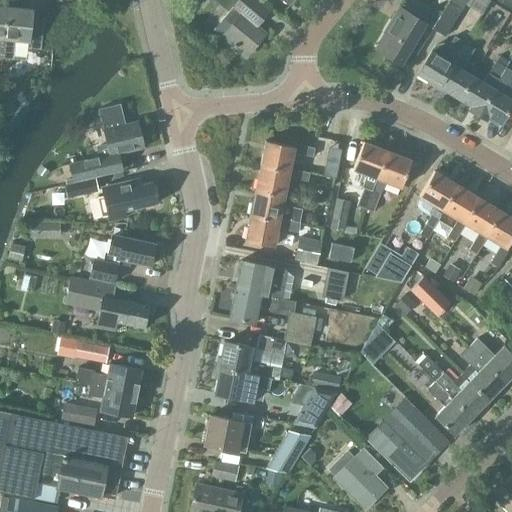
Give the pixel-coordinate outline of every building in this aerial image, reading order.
[(231,26),(222,37),(246,57),(265,34),(256,27),(269,11),(255,0),(238,0),(233,8),(223,19),(231,26)] [(432,29),(445,36),(461,9),(466,0),(449,0),(448,2),(432,29)] [(511,0),(501,0),(500,2),(507,6),(511,9),(511,0)] [(8,6),(2,58),(13,59),(16,40),(28,41),(27,47),(40,49),(43,20),(31,19),(33,9),(23,8),(23,5),(21,2),(14,1),(8,6)] [(0,57),(2,58),(8,6),(0,5),(0,57)] [(424,24),(400,10),(398,9),(392,19),(391,19),(383,32),(390,37),(381,52),(402,65),(419,36),(418,35),(424,24)] [(470,34),(465,42),(474,48),(480,40),(470,34)] [(454,36),(447,48),(441,58),(430,51),(417,74),(438,86),(465,42),(454,36)] [(474,48),(465,42),(438,86),(458,99),(472,76),(461,70),(467,60),(474,48)] [(498,55),(495,61),(505,67),(509,62),(498,55)] [(482,82),(472,76),(458,99),(479,111),(505,67),(495,61),(482,82)] [(511,70),(505,67),(479,111),(500,124),(511,103),(511,87),(508,85),(511,78),(511,70)] [(85,160),(69,164),(73,182),(122,170),(118,154),(143,148),(136,121),(123,124),(118,105),(99,110),(107,145),(93,148),(95,158),(94,158),(89,159),(85,160)] [(0,123),(0,134),(3,135),(10,124),(0,123)] [(265,141),(260,166),(289,172),(290,169),(293,153),(312,157),(314,148),(295,144),(294,147),(265,141)] [(363,141),(352,169),(368,175),(356,205),(365,208),(387,151),(363,141)] [(387,151),(365,208),(373,211),(385,181),(401,188),(412,160),(387,151)] [(323,175),(335,177),(337,166),(325,163),(323,175)] [(41,166),(37,173),(44,178),(49,171),(41,166)] [(307,182),(309,173),(290,169),(289,172),(260,166),(255,191),(284,197),(285,193),(288,178),(307,182)] [(423,198),(418,205),(420,211),(430,217),(426,223),(431,227),(433,228),(443,211),(442,210),(457,184),(435,171),(419,196),(423,198)] [(66,198),(98,191),(95,178),(64,185),(66,198)] [(118,183),(118,184),(101,188),(109,221),(126,217),(125,211),(156,203),(151,182),(140,184),(139,178),(118,183)] [(457,184),(442,210),(443,211),(458,219),(447,236),(453,240),(455,241),(465,224),(463,223),(479,197),(457,184)] [(255,191),(250,215),(279,221),(279,218),(299,222),(303,201),(304,197),(285,193),(284,197),(255,191)] [(344,231),(350,200),(335,197),(329,228),(344,231)] [(479,197),(463,223),(465,224),(479,232),(469,249),(475,253),(476,254),(486,237),(485,236),(500,210),(479,197)] [(511,217),(500,210),(485,236),(486,237),(501,245),(491,262),(499,267),(509,250),(507,248),(511,240),(511,217)] [(250,216),(244,241),(273,247),(277,226),(297,230),(298,226),(299,222),(279,218),(279,221),(250,215),(250,216)] [(105,260),(92,258),(88,277),(113,282),(118,260),(150,267),(155,244),(123,237),(123,238),(112,236),(108,254),(107,254),(105,260)] [(317,264),(319,252),(321,241),(298,236),(294,259),(317,264)] [(354,247),(331,242),(328,258),(351,262),(354,247)] [(11,244),(8,259),(19,261),(22,247),(11,244)] [(375,273),(374,276),(400,281),(417,252),(406,246),(401,255),(390,248),(375,273)] [(429,257),(424,266),(434,272),(440,263),(429,257)] [(293,276),(286,271),(286,270),(240,261),(234,289),(288,300),(293,276)] [(448,264),(442,275),(452,281),(458,270),(448,264)] [(321,296),(342,300),(347,271),(326,267),(321,296)] [(451,302),(424,275),(410,289),(436,316),(451,302)] [(469,276),(463,286),(473,293),(479,282),(469,276)] [(69,277),(67,290),(88,295),(85,308),(99,311),(96,327),(115,331),(117,322),(143,328),(148,306),(116,300),(116,301),(111,299),(114,286),(69,277)] [(511,291),(498,277),(489,286),(508,305),(511,301),(511,291)] [(234,289),(228,318),(254,323),(257,308),(288,314),(283,340),(286,340),(309,345),(312,329),(315,316),(293,312),(295,301),(288,300),(234,289)] [(486,292),(476,302),(490,316),(500,306),(486,292)] [(405,295),(395,305),(403,314),(413,304),(405,295)] [(53,321),(50,332),(62,335),(64,323),(53,321)] [(360,352),(372,364),(394,342),(377,324),(360,352)] [(278,380),(286,340),(283,340),(259,335),(256,348),(224,341),(218,368),(270,378),(278,380)] [(476,338),(468,346),(505,382),(511,374),(511,354),(503,346),(493,355),(487,349),(487,348),(476,338)] [(108,347),(77,341),(74,357),(105,363),(108,347)] [(468,346),(460,355),(477,372),(468,381),(488,400),(505,382),(468,346)] [(488,400),(468,381),(460,389),(426,355),(417,364),(434,381),(471,417),(488,400)] [(73,380),(89,384),(136,394),(141,370),(110,363),(107,376),(94,373),(94,370),(76,367),(73,380)] [(254,387),(268,390),(270,378),(218,368),(212,394),(251,402),(254,387)] [(311,372),(309,386),(313,387),(336,391),(338,377),(311,372)] [(434,381),(426,389),(444,406),(434,416),(454,435),(471,417),(434,381)] [(131,417),(136,394),(89,384),(86,395),(101,398),(99,410),(131,417)] [(405,396),(422,414),(433,403),(415,386),(405,396)] [(302,404),(292,422),(315,426),(336,391),(313,387),(302,404)] [(337,395),(328,404),(339,414),(347,405),(337,395)] [(61,419),(93,425),(96,409),(64,403),(61,419)] [(410,480),(430,460),(428,458),(446,439),(411,405),(393,424),(384,416),(365,436),(390,460),(390,461),(410,480)] [(0,411),(0,447),(106,468),(116,470),(123,436),(0,411)] [(203,444),(245,452),(250,423),(252,415),(237,412),(235,419),(209,414),(203,444)] [(288,473),(310,435),(287,430),(265,468),(288,473)] [(308,446),(299,455),(309,465),(315,460),(314,451),(308,446)] [(106,468),(0,447),(0,491),(33,499),(36,483),(55,487),(55,488),(59,489),(100,497),(106,468)] [(364,509),(386,488),(377,479),(384,472),(361,449),(333,477),(364,509)] [(234,480),(238,466),(214,461),(211,475),(234,480)] [(267,469),(264,483),(277,485),(280,472),(267,469)] [(511,511),(511,474),(491,495),(508,511),(511,511)] [(36,483),(33,499),(56,503),(59,489),(55,488),(55,487),(36,483)] [(194,484),(187,511),(248,511),(250,504),(239,501),(240,494),(194,484)] [(1,495),(0,497),(0,511),(4,511),(8,496),(1,495)] [(55,511),(57,506),(8,496),(4,511),(55,511)]
